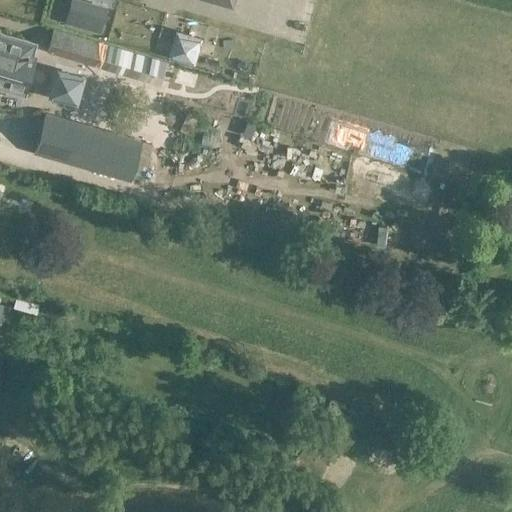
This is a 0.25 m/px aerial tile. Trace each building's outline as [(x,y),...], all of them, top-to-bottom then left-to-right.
[(99,30),(105,9),(73,0),(71,0),(66,20),(99,30)] [(0,86),(25,94),(38,54),(34,52),(37,41),(1,30),(2,30),(0,29),(0,86)] [(102,44),(52,29),(45,52),(95,66),(102,44)] [(198,37),(175,30),(168,54),(191,60),(198,37)] [(164,108),(157,126),(160,127),(156,137),(173,143),(176,133),(189,137),(196,118),(164,108)] [(139,140),(43,112),(32,151),(128,178),(139,140)] [(211,134),(202,132),(200,142),(210,144),(211,134)]
